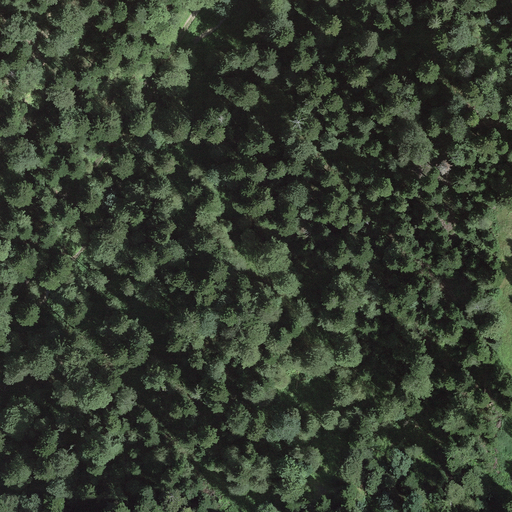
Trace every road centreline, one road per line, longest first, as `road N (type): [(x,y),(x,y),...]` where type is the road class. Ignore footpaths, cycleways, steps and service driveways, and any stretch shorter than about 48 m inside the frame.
road 1 (track): [(207,0),(84,185),(0,334)]
road 2 (track): [(218,511),(283,476),(354,490),(383,511)]
